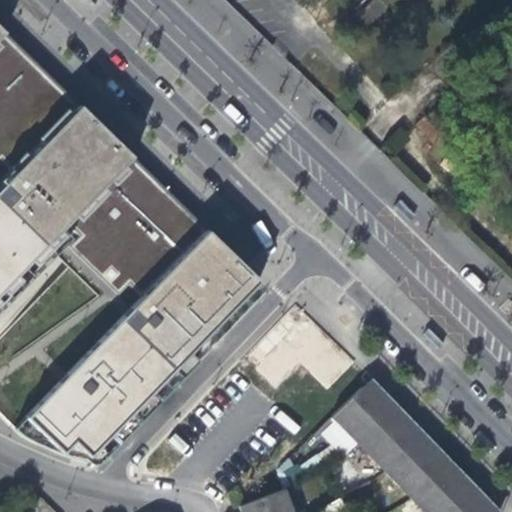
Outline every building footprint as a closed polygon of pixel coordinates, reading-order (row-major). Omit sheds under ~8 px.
[(169,372),(256,282),(0,24),(0,208),(42,248),(108,313),(169,372)] [(0,291),(42,248),(0,208),(0,291)] [(353,362),(295,305),(245,357),(276,387),(300,363),(327,388),(353,362)] [(169,372),(108,313),(8,422),(21,434),(78,460),(169,372)] [(368,381),(365,384),(362,386),(356,392),(364,392),(367,390),(389,414),(396,422),(423,450),(481,511),(489,511),(483,504),(460,480),(429,446),(403,419),(399,414),(377,391),(373,386),(371,385),(368,381)] [(364,392),(356,392),(352,396),(348,400),(328,419),(414,511),(481,511),(423,450),(396,422),(389,414),(367,390),(364,392)] [(51,511),(26,487),(24,488),(34,511),(51,511)] [(284,511),(276,491),(232,509),(233,511),(284,511)]
